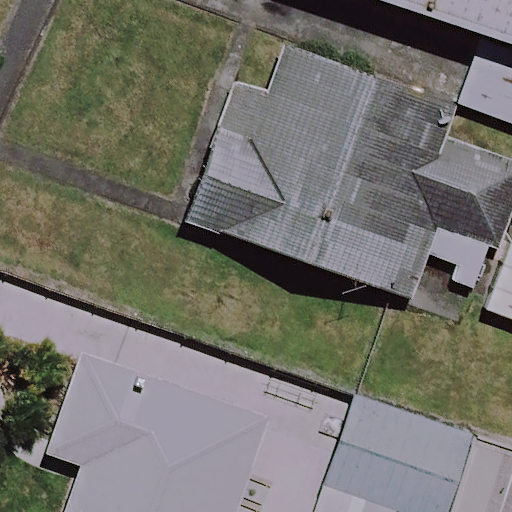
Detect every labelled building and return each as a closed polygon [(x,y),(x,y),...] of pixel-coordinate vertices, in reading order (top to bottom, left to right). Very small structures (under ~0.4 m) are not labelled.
[(511,0),(362,0),(511,50),(511,0)] [(463,95),(291,37),(271,97),(236,86),(189,226),(407,299),(432,227),(499,249),(511,210),(511,167),(446,145),(463,95)] [(511,69),(481,57),(458,111),(511,132),(511,69)] [(240,511),(271,421),(82,356),(47,457),(81,469),(65,511),(240,511)] [(454,511),(478,443),(355,397),(321,487),(324,511),(454,511)] [(511,511),(511,454),(478,443),(454,511),(511,511)]
